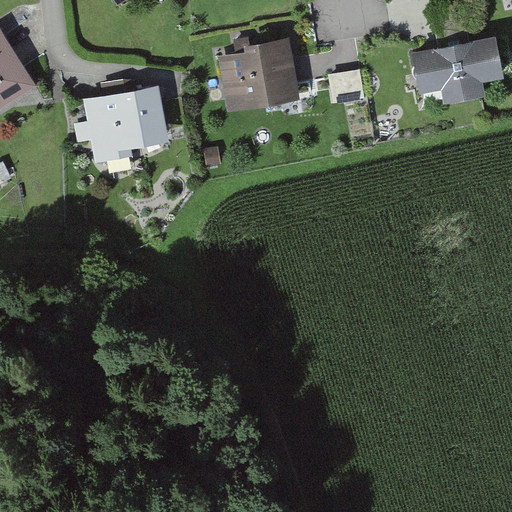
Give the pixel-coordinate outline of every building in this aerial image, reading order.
[(432,8),(438,42),(469,36),(463,2),(432,8)] [(0,107),(37,84),(0,23),(0,107)] [(438,42),(412,47),(420,89),(442,86),(444,100),(486,92),(483,77),(505,73),(497,31),(469,36),(438,42)] [(246,47),(218,54),(228,110),(301,97),(289,33),(244,40),(246,47)] [(159,80),(85,95),(89,119),(74,122),(79,140),(92,137),(97,161),(134,153),(132,142),(169,136),(159,80)] [(218,145),(205,147),(207,165),(222,163),(218,145)] [(3,159),(0,161),(0,182),(12,177),(3,159)]
